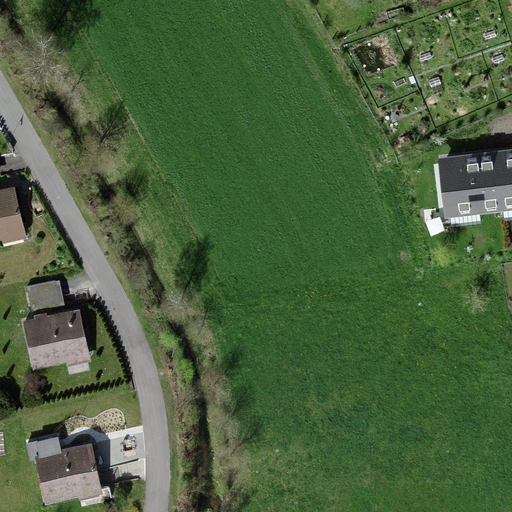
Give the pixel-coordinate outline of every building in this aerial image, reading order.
[(447,211),(511,204),(511,150),(441,158),(447,211)] [(0,192),(0,235),(25,231),(16,189),(0,192)] [(57,279),(26,285),(30,309),(62,303),(57,279)] [(77,316),(28,326),(36,365),(85,355),(77,316)] [(86,446),(41,457),(51,496),(96,485),(86,446)]
